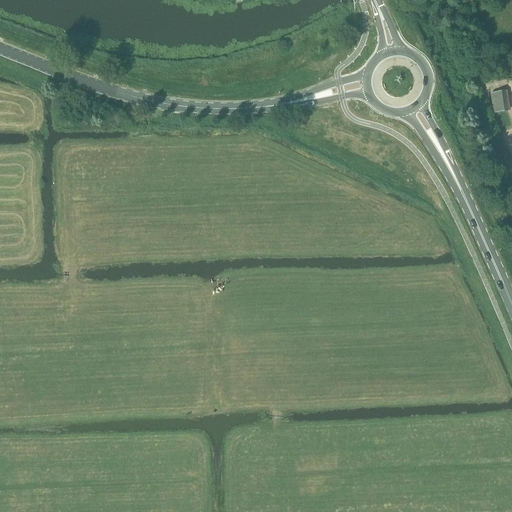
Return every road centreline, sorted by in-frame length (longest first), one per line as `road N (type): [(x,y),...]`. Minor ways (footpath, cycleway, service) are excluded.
road 1 (secondary): [(305,99),(240,108),(168,104),(0,48)]
road 2 (primary): [(511,304),(440,151)]
